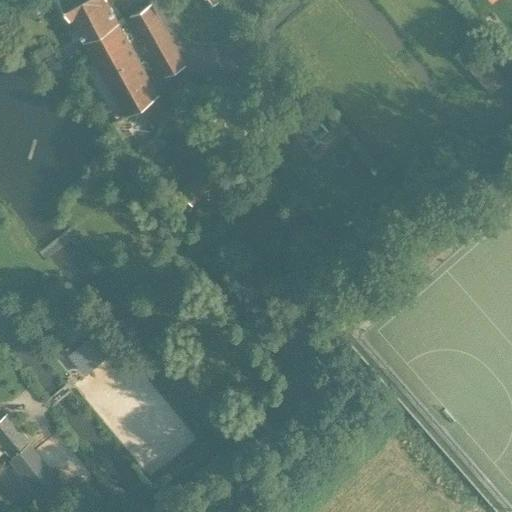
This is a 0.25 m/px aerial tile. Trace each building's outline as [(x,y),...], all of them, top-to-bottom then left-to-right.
[(105,0),(59,0),(69,18),(71,18),(75,25),(75,26),(71,33),(74,39),(83,40),(91,52),(105,44),(99,32),(118,22),(105,0)] [(165,75),(184,65),(150,4),(131,14),(165,75)] [(125,115),(158,94),(118,22),(99,32),(105,44),(91,52),(125,115)] [(474,57),(481,51),(471,40),(455,54),(468,69),(491,94),(505,81),(483,56),(477,61),(474,57)] [(192,204),(218,182),(206,168),(180,189),(192,204)] [(80,345),(68,354),(85,374),(97,364),(103,359),(87,339),(80,345)] [(365,341),(347,357),(360,371),(378,355),(365,341)] [(29,443),(30,442),(7,414),(0,420),(0,443),(12,458),(29,443)] [(364,511),(357,503),(347,511),(364,511)]
